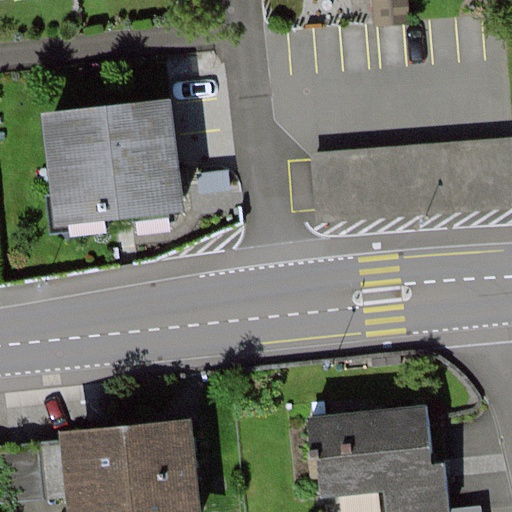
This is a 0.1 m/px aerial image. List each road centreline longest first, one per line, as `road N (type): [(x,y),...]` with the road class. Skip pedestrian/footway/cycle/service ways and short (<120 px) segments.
road 1 (tertiary): [(0,344),(508,286)]
road 2 (unknown): [(251,110),(84,73),(0,80)]
